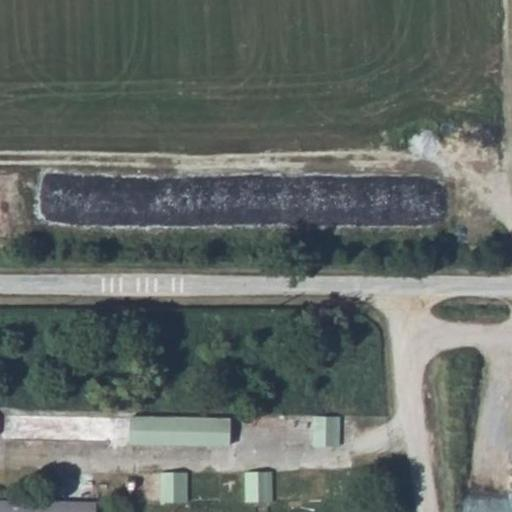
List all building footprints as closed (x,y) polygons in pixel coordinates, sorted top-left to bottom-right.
[(128,439),(230,443),(231,415),(129,411),(128,439)] [(245,496),(272,498),(274,469),(247,467),(245,496)] [(160,498),(188,498),(188,469),(160,468),(160,498)] [(325,497),(350,497),(351,469),(325,468),(325,497)] [(0,511),(353,511),(353,508),(0,502),(0,511)]
